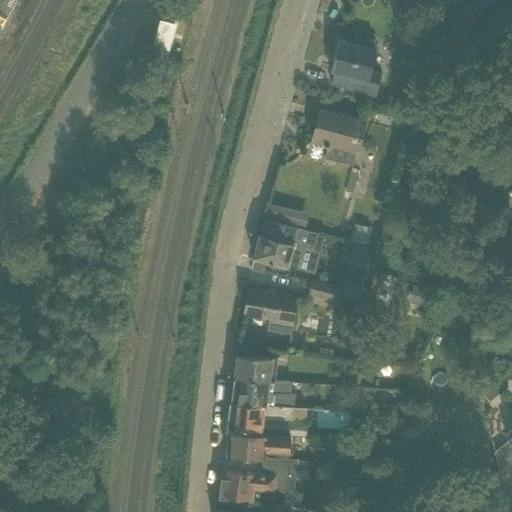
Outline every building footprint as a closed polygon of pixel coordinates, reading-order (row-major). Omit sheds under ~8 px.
[(161,20),(154,44),(168,48),(175,24),(161,20)] [(334,71),(331,83),(375,95),(380,72),(370,69),(375,49),(338,39),(330,70),(334,71)] [(353,164),(356,152),(357,152),(366,121),(320,109),(312,140),(327,144),(324,157),(353,164)] [(362,166),(353,164),(346,191),(344,198),(352,200),(362,166)] [(259,233),(259,234),(256,243),(253,245),(251,251),(253,254),(253,257),(296,268),(299,257),(301,258),(304,245),(314,247),(318,232),(267,219),(263,234),(259,233)] [(355,223),(351,239),(367,243),(371,227),(355,223)] [(357,243),(353,257),(364,260),(368,246),(357,243)] [(312,279),(312,280),(309,294),(365,307),(375,270),(365,268),(361,284),(359,290),(349,288),(319,281),(312,279)] [(349,288),(359,290),(361,284),(351,282),(349,288)] [(427,299),(429,288),(413,284),(410,295),(427,299)] [(248,288),(244,314),(270,318),(268,329),(292,332),(292,329),(297,296),(248,288)] [(271,356),(237,354),(234,376),(270,379),(271,356)] [(294,405),(295,393),(291,393),(291,381),(270,380),(270,379),(234,376),(232,400),(294,405)] [(490,401),(500,393),(494,385),(484,393),(490,401)] [(261,418),(305,421),(306,407),(294,406),(294,405),(232,400),(228,429),(260,431),(261,418)] [(382,404),(381,412),(394,413),(395,405),(382,404)] [(291,424),(291,433),(304,434),(305,425),(291,424)] [(227,454),(262,456),(263,456),(264,447),(289,449),(290,442),(307,443),(308,435),(304,435),(304,434),(291,433),(260,431),(228,429),(228,430),(228,440),(226,444),(226,448),(227,452),(227,454)] [(310,437),(310,445),(325,447),(326,438),(310,437)] [(499,470),(511,459),(511,441),(509,438),(494,451),(499,470)] [(275,468),(296,469),(298,458),(263,456),(262,456),(261,468),(275,469),(275,468)] [(253,473),(226,469),(223,469),(220,494),(250,498),(251,487),(273,490),(294,491),(296,469),(275,468),(275,469),(274,473),(253,471),(253,473)] [(359,491),(360,483),(347,482),(347,490),(359,491)] [(323,497),(321,509),(337,510),(338,497),(323,497)]
